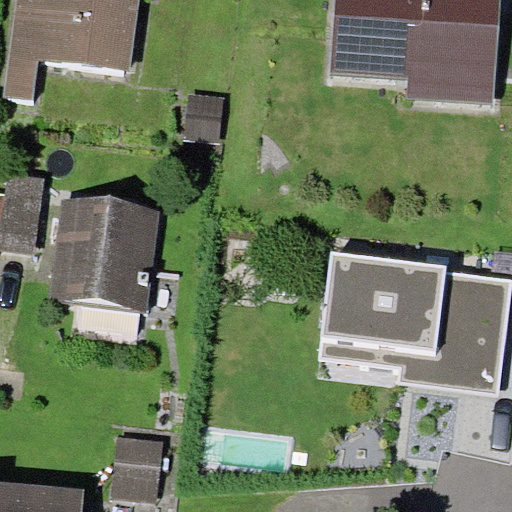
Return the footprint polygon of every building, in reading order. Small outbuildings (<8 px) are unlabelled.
[(119,81),(129,0),(17,0),(14,23),(16,24),(11,62),(9,62),(3,106),(29,110),(34,69),(119,81)] [(430,0),(334,0),(329,80),(409,85),(409,76),(432,78),(430,106),(485,110),(492,4),(430,0)] [(185,144),(210,147),(213,111),(188,109),(185,144)] [(49,229),(47,248),(58,249),(52,301),(79,304),(75,334),(133,341),(138,297),(142,297),(144,289),(139,288),(148,222),(63,212),(61,230),(49,229)] [(203,440),(324,455),(331,395),(210,381),(203,440)] [(110,492),(150,497),(155,456),(114,451),(110,492)]
